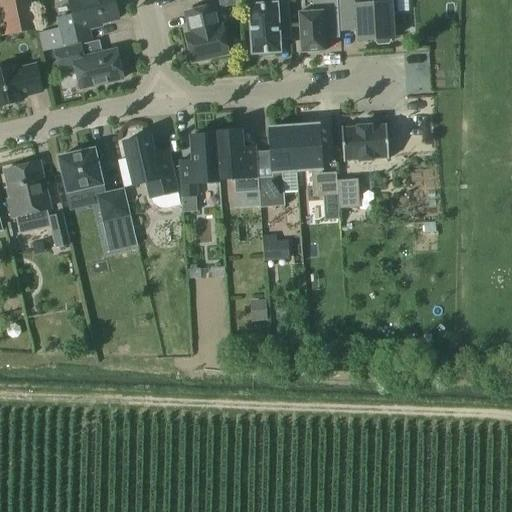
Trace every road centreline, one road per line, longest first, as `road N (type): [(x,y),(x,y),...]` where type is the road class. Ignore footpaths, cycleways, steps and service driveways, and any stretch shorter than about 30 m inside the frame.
road 1 (track): [(511,415),(0,395)]
road 2 (residential): [(164,97),(376,84)]
road 3 (residential): [(0,131),(164,97)]
